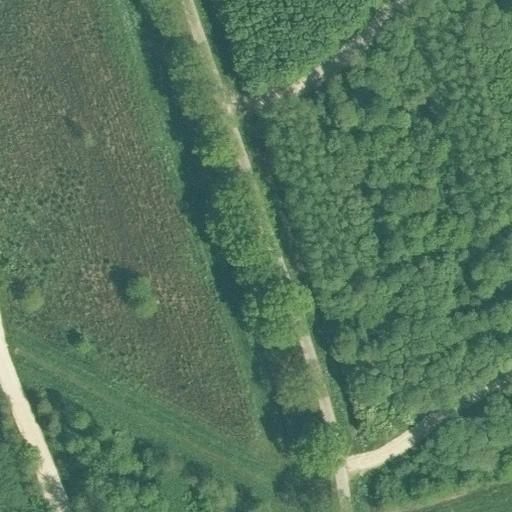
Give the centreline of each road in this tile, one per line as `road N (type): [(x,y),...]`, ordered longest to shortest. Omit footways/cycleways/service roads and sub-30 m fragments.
road 1 (track): [(222,115),(312,81),(403,0)]
road 2 (track): [(511,376),(371,459),(339,468)]
road 3 (track): [(0,342),(63,511)]
